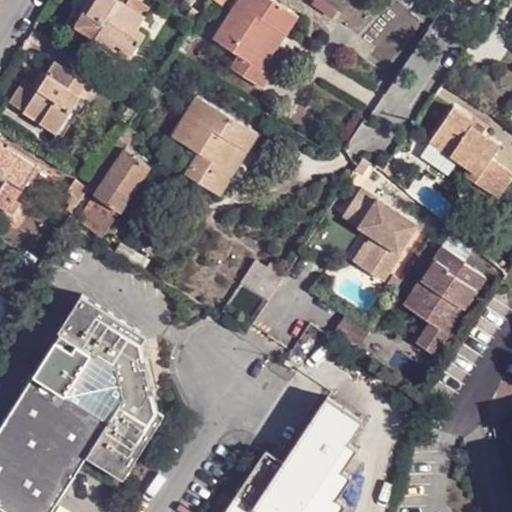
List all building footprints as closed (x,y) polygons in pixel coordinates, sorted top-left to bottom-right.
[(131,51),(142,34),(135,28),(143,16),(119,0),(84,0),(79,11),(80,12),(72,25),(114,52),(120,44),(131,51)] [(214,9),(218,4),(211,0),(209,0),(207,5),(214,9)] [(211,0),(218,4),(225,9),(230,0),(211,0)] [(248,0),(236,18),(269,44),(279,30),(290,36),(301,19),(272,0),(248,0)] [(269,44),(236,18),(220,43),(245,60),(255,65),(269,44)] [(279,30),(269,44),(279,53),(290,36),(279,30)] [(269,44),(255,65),(267,72),(279,53),(269,44)] [(255,65),(245,60),(238,72),(267,90),(275,79),(267,72),(255,65)] [(95,93),(56,68),(48,78),(43,77),(33,89),(25,86),(11,108),(65,142),(81,115),(77,112),(81,106),(86,106),(95,93)] [(260,138),(202,97),(175,137),(200,155),(186,176),(220,199),(229,185),(219,177),(235,151),(247,159),(260,138)] [(478,122),(456,107),(433,141),(462,161),(472,167),(466,174),(487,190),(504,166),(496,160),(505,147),(485,133),(474,126),(478,122)] [(485,133),(486,129),(478,122),(474,126),(485,133)] [(122,140),(119,144),(125,148),(136,131),(129,127),(122,140)] [(462,161),(433,141),(426,148),(456,169),(462,161)] [(0,206),(16,216),(35,187),(32,184),(40,171),(0,145),(0,206)] [(125,148),(95,192),(119,209),(150,165),(125,148)] [(219,177),(229,185),(247,159),(235,151),(219,177)] [(493,205),(511,177),(511,172),(504,166),(487,190),(481,197),(493,205)] [(422,224),(366,187),(348,216),(385,239),(380,246),(369,266),(390,279),(408,252),(405,251),(422,224)] [(101,234),(119,209),(95,192),(86,205),(90,208),(82,221),(101,234)] [(142,266),(147,258),(128,246),(120,240),(115,248),(142,266)] [(369,266),(380,246),(373,242),(361,261),(369,266)] [(438,317),(424,338),(443,351),(490,280),(446,250),(412,300),(438,317)] [(269,300),(288,273),(271,262),(267,266),(256,259),(242,281),(269,300)] [(0,429),(0,504),(11,511),(51,511),(88,455),(125,478),(162,420),(156,416),(155,410),(160,409),(155,389),(150,389),(145,364),(149,362),(144,342),(139,342),(138,335),(141,330),(84,294),(61,329),(62,331),(0,429)] [(379,321),(355,306),(338,333),(361,349),(379,321)] [(349,441),(363,420),(328,396),(284,462),(266,451),(226,511),(340,511),(346,504),(337,498),(351,476),(343,470),(357,448),(349,441)]
